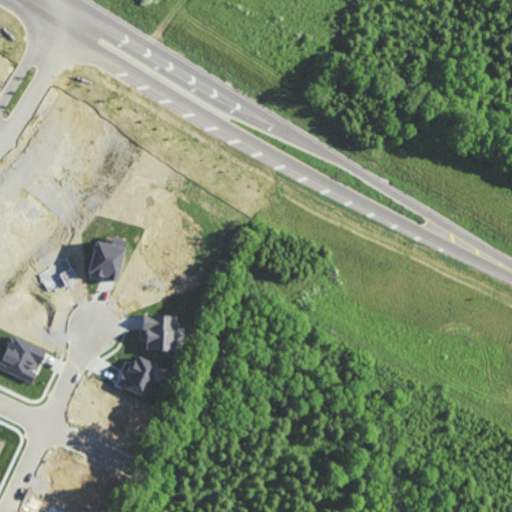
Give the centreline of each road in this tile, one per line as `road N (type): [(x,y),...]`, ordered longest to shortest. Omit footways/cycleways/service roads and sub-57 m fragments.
road 1 (tertiary): [(19,0),(390,212),(451,234)]
road 2 (tertiary): [(451,234),(72,0)]
road 3 (residential): [(0,127),(76,2)]
